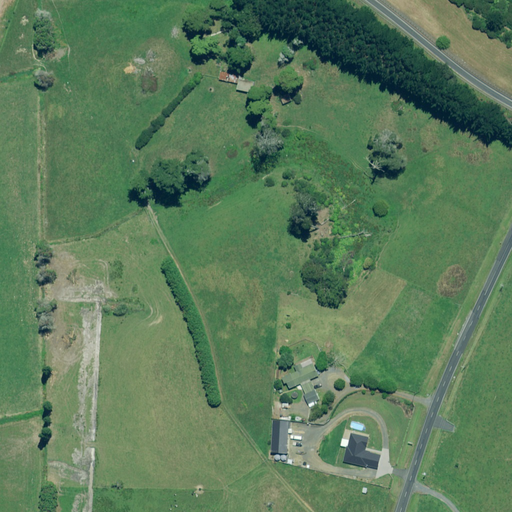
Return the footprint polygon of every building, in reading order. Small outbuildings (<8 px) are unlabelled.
[(241,79),(241,76),(222,72),(220,80),(239,84),(238,89),(253,93),(255,82),(241,79)] [(293,363),(297,372),(283,378),(285,384),(288,383),(289,387),(318,376),(314,365),(310,356),(293,363)] [(318,400),(311,381),(302,385),(306,394),(304,395),(308,404),(318,400)] [(276,427),(276,430),(273,430),(273,436),(279,437),(279,434),(287,435),(287,430),(279,430),(278,430),(278,427),(276,427)] [(289,439),(273,438),(272,453),(288,454),(289,439)]
